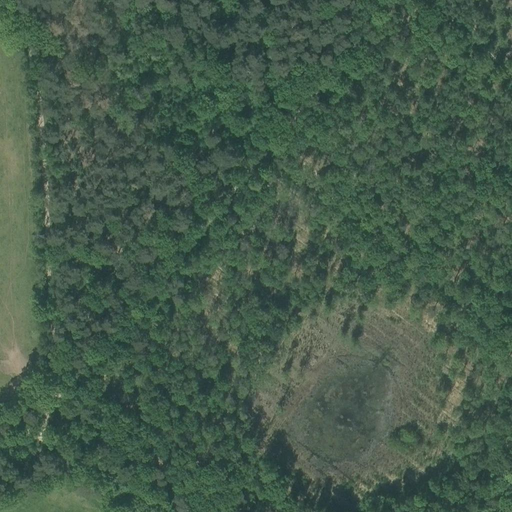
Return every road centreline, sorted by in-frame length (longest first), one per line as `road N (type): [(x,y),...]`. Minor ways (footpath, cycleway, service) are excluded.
road 1 (track): [(48,406),(270,145),(358,26),(364,0)]
road 2 (track): [(48,406),(38,119),(29,62),(0,9)]
road 3 (track): [(511,329),(270,145)]
road 4 (track): [(35,433),(197,511)]
